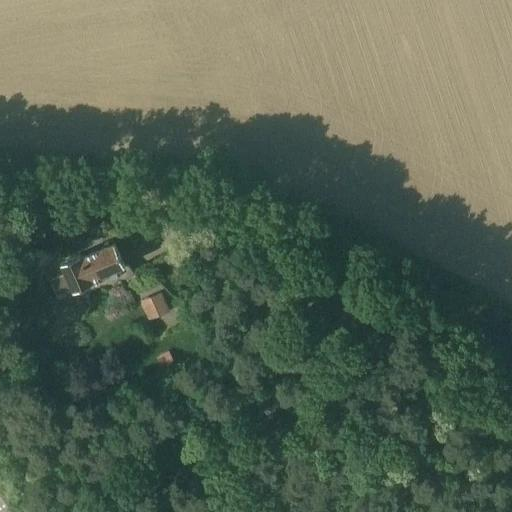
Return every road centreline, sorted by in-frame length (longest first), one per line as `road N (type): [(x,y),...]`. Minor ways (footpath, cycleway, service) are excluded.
road 1 (track): [(307,294),(409,298),(511,355)]
road 2 (unclassified): [(0,184),(195,211)]
road 3 (track): [(307,294),(209,449)]
road 4 (track): [(195,211),(228,226),(307,294)]
